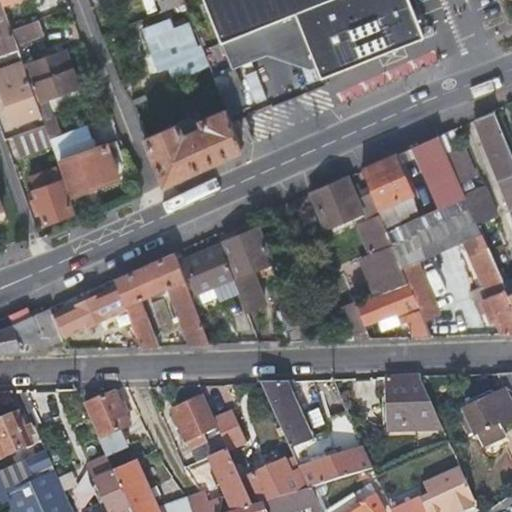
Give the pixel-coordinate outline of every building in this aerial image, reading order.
[(0,0),(0,12),(4,11),(3,3),(12,0),(0,0)] [(175,3),(174,0),(153,0),(158,10),(175,3)] [(202,0),(247,115),(319,85),(316,78),(423,36),(408,0),(202,0)] [(2,18),(0,13),(0,55),(13,51),(12,46),(6,30),(2,18)] [(168,84),(200,71),(191,47),(188,49),(175,17),(134,33),(152,74),(162,70),(168,84)] [(33,20),(6,30),(12,46),(39,36),(33,20)] [(39,125),(45,139),(54,135),(41,99),(74,87),(61,50),(19,66),(36,114),(39,125)] [(13,51),(0,55),(0,106),(8,127),(26,121),(26,117),(36,114),(19,66),(13,51)] [(468,123),(511,222),(511,167),(489,114),(468,123)] [(138,140),(157,186),(171,179),(223,156),(234,152),(231,144),(219,115),(194,125),(197,132),(193,133),(189,125),(183,127),(181,123),(138,140)] [(47,146),(53,161),(52,165),(91,150),(81,125),(54,135),(45,139),(47,146)] [(42,142),(37,128),(13,137),(18,150),(42,142)] [(440,153),(434,139),(406,151),(431,210),(458,199),(440,153)] [(91,150),(52,165),(64,195),(112,180),(100,147),(91,150)] [(446,155),(459,185),(472,178),(459,150),(446,155)] [(406,197),(389,158),(356,172),(365,194),(397,270),(411,265),(458,245),(475,237),(458,199),(431,210),(411,220),(402,199),(406,197)] [(68,220),(51,171),(27,179),(31,192),(28,193),(31,202),(28,204),(32,218),(37,217),(42,229),(68,220)] [(353,199),(343,176),(301,194),(317,232),(358,214),(353,199)] [(470,211),(493,212),(493,190),(470,190),(470,211)] [(403,285),(397,270),(365,194),(353,199),(358,214),(361,220),(347,227),(360,259),(367,277),(358,280),(366,300),(403,285)] [(228,279),(234,295),(241,311),(260,304),(248,271),(266,264),(251,229),(220,242),(234,277),(228,279)] [(511,332),(511,322),(475,237),(458,245),(485,310),(480,312),(483,322),(490,321),(495,333),(511,332)] [(228,279),(216,246),(180,262),(192,291),(206,286),(214,304),(234,295),(228,279)] [(179,284),(168,255),(108,281),(111,288),(119,309),(136,302),(160,292),(179,284)] [(367,277),(360,259),(352,263),(358,280),(367,277)] [(433,318),(411,265),(397,270),(403,285),(416,317),(419,323),(433,318)] [(179,284),(160,292),(183,346),(203,345),(179,284)] [(411,319),(416,317),(403,285),(366,300),(354,306),(356,311),(397,292),(404,306),(411,319)] [(119,309),(111,288),(48,314),(57,336),(119,309)] [(362,327),(391,314),(390,311),(404,306),(397,292),(356,311),(362,327)] [(511,292),(503,297),(511,317),(511,292)] [(153,348),(136,302),(119,309),(134,349),(153,348)] [(348,304),(347,303),(333,310),(344,336),(359,330),(348,304)] [(404,317),(406,322),(411,319),(404,306),(390,311),(391,314),(394,320),(404,317)] [(299,342),(286,307),(270,314),(281,342),(299,342)] [(48,314),(47,311),(30,318),(10,326),(0,329),(0,352),(18,352),(59,341),(57,336),(48,314)] [(0,329),(10,326),(6,316),(0,318),(0,329)] [(412,339),(426,339),(419,323),(416,317),(411,319),(406,322),(405,322),(412,339)] [(434,428),(413,382),(381,383),(383,436),(410,436),(410,429),(434,428)] [(511,382),(494,383),(498,391),(500,402),(494,404),(484,395),(461,407),(463,414),(453,420),(464,444),(473,441),(478,453),(501,442),(497,432),(511,425),(511,382)] [(305,435),(283,386),(272,387),(252,388),(281,449),(306,438),(305,435)] [(97,440),(92,442),(99,459),(125,446),(118,431),(125,428),(119,415),(124,413),(117,399),(112,402),(108,393),(82,406),(97,440)] [(209,422),(198,400),(167,415),(192,464),(205,458),(220,452),(223,451),(209,422)] [(225,415),(209,422),(223,451),(239,444),(225,415)] [(0,459),(22,450),(9,419),(0,423),(0,459)] [(217,511),(235,511),(251,507),(239,484),(223,451),(220,452),(205,458),(226,498),(219,503),(217,511)] [(304,491),(368,471),(359,451),(331,459),(306,466),(294,470),(304,491)] [(306,466),(331,459),(329,452),(304,459),(306,466)] [(0,492),(48,472),(40,453),(0,470),(0,502),(2,502),(0,497),(0,492)] [(294,470),(288,456),(245,476),(247,480),(239,484),(251,507),(304,491),(294,470)] [(121,511),(105,474),(99,459),(82,468),(100,511),(121,511)] [(142,493),(129,464),(105,474),(121,511),(182,511),(179,500),(149,509),(146,500),(153,497),(148,490),(142,493)] [(463,502),(466,501),(452,470),(416,486),(420,498),(413,501),(418,511),(459,511),(466,509),(463,502)] [(65,511),(48,472),(0,492),(0,497),(2,502),(6,511),(65,511)] [(295,511),(302,510),(303,511),(313,511),(304,491),(251,507),(253,511),(295,511)] [(361,510),(373,506),(368,496),(331,511),(334,511),(352,505),(354,509),(360,507),(361,510)] [(217,511),(219,503),(187,502),(189,511),(217,511)]
